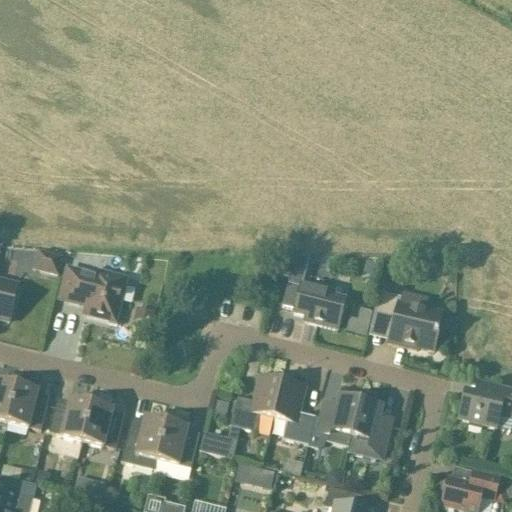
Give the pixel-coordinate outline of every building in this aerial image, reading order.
[(41,277),(58,281),(63,261),(38,255),(35,265),(44,267),(41,277)] [(302,287),(310,256),(301,256),(286,256),(285,261),(281,277),(289,279),(282,310),(295,313),(293,317),(317,323),(316,328),(337,333),(344,303),(326,298),(327,294),(302,287)] [(115,325),(125,283),(95,275),(94,279),(67,272),(60,300),(74,304),(74,306),(79,308),(80,305),(87,307),(84,318),(115,325)] [(0,323),(9,326),(17,293),(0,289),(0,323)] [(433,355),(438,337),(435,336),(441,316),(422,311),(422,314),(399,308),(400,301),(379,296),(372,325),(392,330),(388,346),(417,353),(418,351),(433,355)] [(147,340),(150,328),(133,323),(130,335),(147,340)] [(255,437),(260,419),(273,422),(282,386),(259,380),(253,405),(237,401),(227,442),(204,437),(199,456),(232,464),(240,433),(255,437)] [(0,425),(7,427),(16,389),(0,385),(0,425)] [(307,450),(315,421),(299,417),(305,391),(282,386),(273,422),(286,425),(282,443),(307,450)] [(41,435),(47,409),(35,406),(38,395),(16,389),(7,427),(28,433),(29,432),(41,435)] [(465,396),(458,423),(468,426),(468,430),(481,433),(483,429),(495,432),(499,418),(511,421),(511,394),(496,390),(493,403),(465,396)] [(348,452),(351,440),(360,405),(337,399),(333,417),(321,414),(315,436),(329,439),(327,447),(348,452)] [(48,437),(60,440),(60,441),(82,446),(91,408),(69,403),(67,414),(55,411),(48,437)] [(390,431),(378,428),(382,411),(360,405),(351,440),(352,440),(347,457),(382,466),(390,431)] [(115,453),(122,428),(110,425),(113,414),(91,408),(82,446),(103,452),(104,450),(115,453)] [(141,433),(130,430),(120,466),(155,475),(157,465),(156,465),(166,427),(144,421),(141,433)] [(156,465),(157,465),(178,470),(178,469),(190,472),(197,446),(185,443),(188,432),(166,427),(156,465)] [(272,492),(275,473),(237,468),(234,487),(272,492)] [(32,485),(35,473),(23,470),(20,482),(32,485)] [(442,486),(440,494),(444,499),(441,510),(449,511),(477,511),(480,501),(493,504),(499,482),(473,475),(470,488),(448,483),(442,486)] [(0,511),(28,511),(31,502),(33,503),(36,489),(0,480),(0,511)] [(58,492),(68,494),(70,484),(64,483),(60,484),(58,492)] [(104,487),(95,485),(90,501),(100,504),(101,500),(103,491),(104,487)] [(360,511),(363,501),(329,492),(325,511),(324,511),(360,511)]
